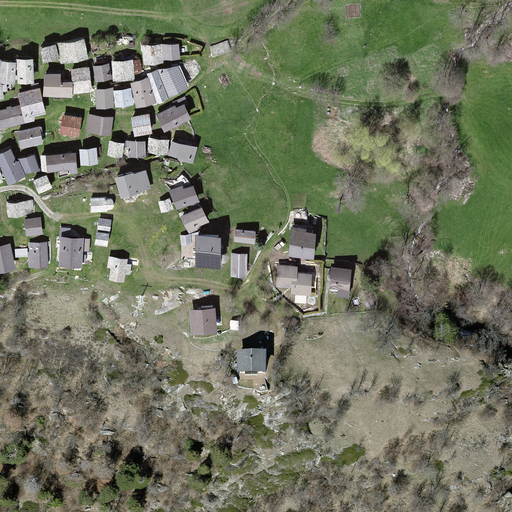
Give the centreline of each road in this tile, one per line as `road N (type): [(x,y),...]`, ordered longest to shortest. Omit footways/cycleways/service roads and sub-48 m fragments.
road 1 (track): [(0,4),(155,14),(192,27),(203,35),(206,56),(222,62)]
road 2 (track): [(283,86),(359,102),(443,92)]
